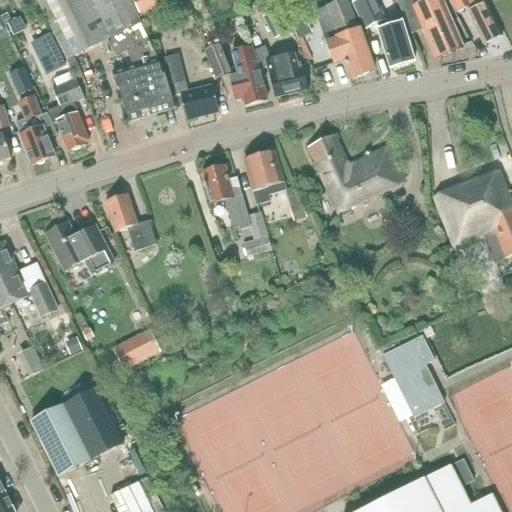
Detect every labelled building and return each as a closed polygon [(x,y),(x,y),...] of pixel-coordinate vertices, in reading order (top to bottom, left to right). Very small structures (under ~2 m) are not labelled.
[(127,0),(36,0),(59,44),(67,61),(108,41),(116,57),(126,52),(133,67),(112,74),(129,124),(176,111),(165,76),(162,77),(159,66),(141,26),(134,14),(127,0)] [(163,0),(132,0),(139,14),(165,2),(163,0)] [(373,73),(358,32),(359,31),(345,0),(344,0),(326,8),(338,42),(327,46),(334,64),(345,60),(346,64),(344,65),(345,68),(347,67),(352,81),(373,73)] [(350,0),(352,3),(351,4),(363,31),(386,21),(376,0),(350,0)] [(408,0),(422,31),(435,61),(462,49),(448,18),(445,19),(443,14),(446,12),(440,0),(408,0)] [(501,37),(485,5),(482,0),(449,0),(457,15),(465,10),(483,46),(501,37)] [(275,41),(290,33),(278,12),(263,20),(275,41)] [(301,18),(290,23),(298,39),(309,34),(301,18)] [(13,36),(25,31),(19,19),(8,26),(13,36)] [(390,71),(413,64),(404,36),(404,37),(400,25),(383,30),(386,42),(382,44),(390,71)] [(218,82),(230,77),(217,46),(206,51),(218,82)] [(300,67),(299,68),(296,54),(269,61),(265,48),(252,53),(259,73),(267,69),(275,99),(306,91),(300,67)] [(259,73),(252,53),(251,49),(236,53),(240,67),(235,68),(237,77),(230,79),(236,102),(243,100),(245,107),(266,102),(259,73)] [(48,63),(46,63),(57,89),(53,91),(60,109),(48,114),(52,126),(57,125),(68,153),(72,151),(74,152),(79,150),(80,148),(84,146),(83,144),(88,143),(73,104),(83,100),(75,82),(64,56),(60,58),(48,63)] [(210,88),(188,94),(179,56),(164,59),(176,97),(181,95),(188,122),(217,114),(210,88)] [(24,69),(9,75),(18,97),(33,90),(24,69)] [(44,162),(54,158),(47,140),(57,137),(46,115),(38,118),(33,104),(21,108),(27,122),(18,125),(22,136),(20,136),(32,167),(36,165),(39,166),(43,164),(44,162)] [(0,131),(9,128),(2,108),(0,108),(0,163),(11,160),(3,137),(0,137),(0,131)] [(334,137),(309,149),(339,214),(404,184),(387,148),(348,167),(334,137)] [(261,158),(244,163),(257,207),(270,203),(268,197),(286,192),(285,190),(275,154),(269,156),(268,153),(260,155),(261,158)] [(235,181),(229,183),(225,169),(215,171),(213,169),(207,170),(207,174),(202,175),(211,206),(225,202),(234,232),(249,228),(235,181)] [(511,259),(511,204),(508,194),(500,173),(434,198),(454,251),(485,239),(495,266),(511,259)] [(127,197),(105,204),(115,234),(127,230),(134,254),(156,246),(148,223),(137,227),(127,197)] [(301,204),(290,208),(295,222),(306,219),(301,204)] [(261,215),(248,218),(255,242),(268,238),(261,215)] [(113,265),(94,228),(74,238),(67,224),(45,235),(65,274),(86,263),(92,276),(113,265)] [(247,258),(271,252),(268,240),(244,246),(247,258)] [(4,244),(0,245),(0,285),(5,297),(8,296),(9,298),(11,304),(27,297),(26,295),(30,293),(41,319),(57,312),(39,271),(34,274),(31,268),(18,274),(4,244)] [(0,339),(2,339),(0,334),(0,327),(10,323),(5,314),(14,310),(11,304),(9,298),(8,296),(5,297),(0,285),(0,339)] [(89,330),(82,333),(86,342),(93,339),(89,330)] [(149,334),(135,341),(146,362),(160,355),(149,334)] [(444,405),(436,388),(437,387),(427,366),(436,362),(425,338),(384,358),(406,403),(414,419),(444,405)] [(64,344),(69,357),(81,351),(76,339),(64,344)] [(59,478),(91,462),(63,407),(31,424),(59,478)] [(423,466),(440,459),(436,450),(420,457),(423,466)] [(500,511),(493,497),(471,508),(452,470),(367,511),(500,511)] [(106,511),(143,511),(137,499),(143,496),(134,476),(97,494),(106,511)] [(13,511),(4,494),(0,496),(0,511),(13,511)]
